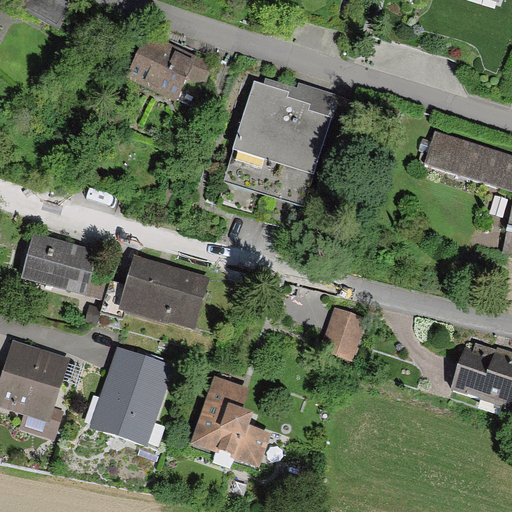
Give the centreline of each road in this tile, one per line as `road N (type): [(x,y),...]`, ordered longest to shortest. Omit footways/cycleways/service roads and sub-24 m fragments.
road 1 (residential): [(0,192),(511,326)]
road 2 (residential): [(132,0),(511,120)]
